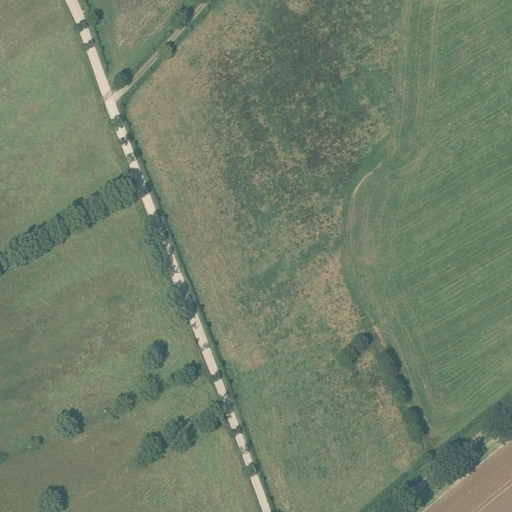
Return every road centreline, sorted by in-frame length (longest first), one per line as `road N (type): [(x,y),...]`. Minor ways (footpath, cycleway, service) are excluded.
road 1 (track): [(266,511),(109,102)]
road 2 (unclassified): [(389,511),(511,409)]
road 3 (track): [(208,0),(109,102)]
